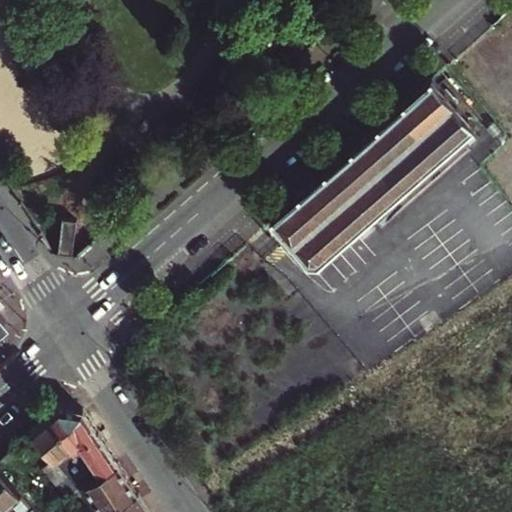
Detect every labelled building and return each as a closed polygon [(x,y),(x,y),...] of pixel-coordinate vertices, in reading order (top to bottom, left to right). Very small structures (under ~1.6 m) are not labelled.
[(490,121),(447,71),(284,213),(323,257),(333,258),(490,121)] [(60,232),(56,251),(72,253),(75,233),(60,232)] [(59,405),(50,413),(86,465),(84,467),(90,475),(93,479),(119,461),(85,408),(59,405)] [(31,429),(56,457),(72,475),(84,467),(86,465),(50,413),(31,429)] [(59,485),(72,475),(56,457),(44,467),(59,485)] [(107,511),(139,491),(119,461),(93,479),(81,486),(71,493),(83,511),(107,511)] [(0,503),(7,511),(38,511),(0,468),(0,503)] [(78,482),(72,475),(59,485),(67,495),(71,493),(81,486),(78,482)] [(93,479),(90,475),(78,482),(81,486),(93,479)] [(152,511),(139,491),(107,511),(152,511)]
